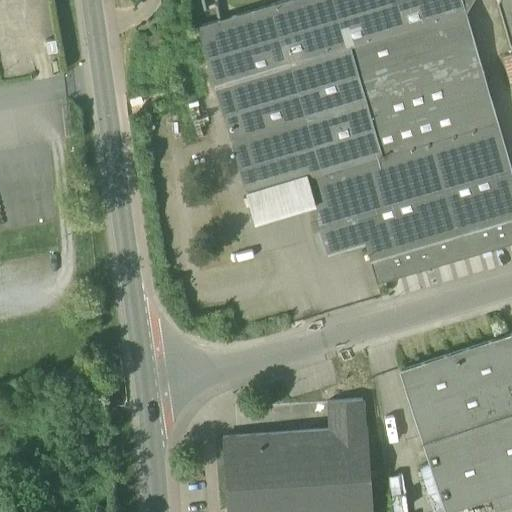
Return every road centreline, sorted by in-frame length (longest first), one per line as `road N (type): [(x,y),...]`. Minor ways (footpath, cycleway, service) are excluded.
road 1 (unclassified): [(145,390),(87,0)]
road 2 (unclassified): [(145,390),(511,283)]
road 3 (unclassified): [(156,511),(145,390)]
